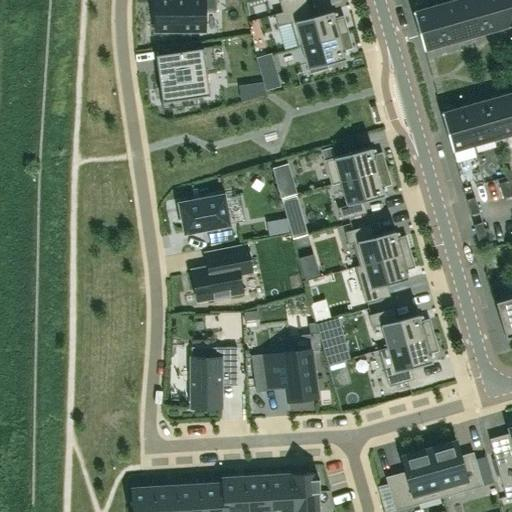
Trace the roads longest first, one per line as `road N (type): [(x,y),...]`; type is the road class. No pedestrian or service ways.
road 1 (residential): [(149,447),(155,295),(122,0)]
road 2 (residential): [(379,0),(489,392)]
road 3 (residential): [(149,447),(346,433)]
road 4 (residential): [(346,433),(489,392)]
